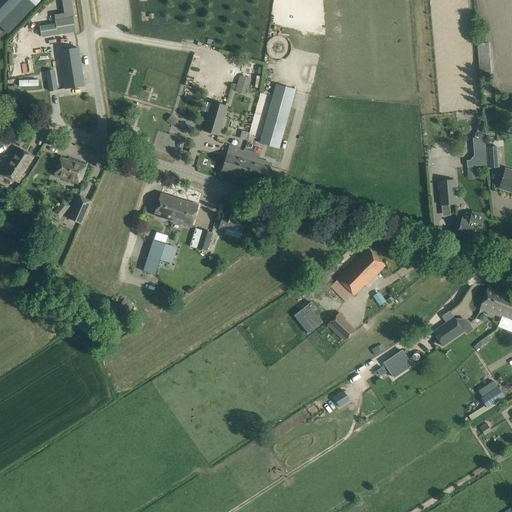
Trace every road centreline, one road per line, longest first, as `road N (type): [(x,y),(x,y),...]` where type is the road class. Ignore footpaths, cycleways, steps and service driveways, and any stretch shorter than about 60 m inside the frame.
road 1 (unclassified): [(511,277),(93,142)]
road 2 (unclassified): [(93,142),(101,124),(84,0)]
